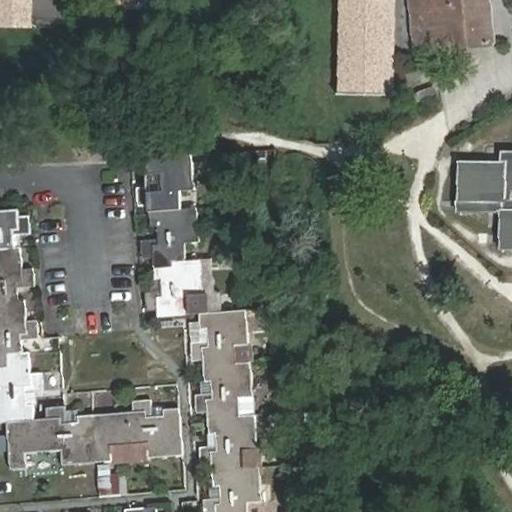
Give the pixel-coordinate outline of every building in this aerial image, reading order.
[(31,0),(0,0),(0,25),(31,26),(31,0)] [(119,0),(120,9),(164,9),(164,0),(344,0),(343,92),(389,93),(389,0),(119,0)] [(410,0),(416,51),(493,43),(489,0),(410,0)] [(412,92),(415,102),(433,95),(430,85),(412,92)] [(511,153),(503,154),(503,164),(461,164),(460,211),(502,211),(501,249),(511,248),(511,153)] [(150,211),(182,208),(181,192),(196,190),(193,155),(146,159),(147,175),(153,174),(154,187),(137,188),(138,207),(149,206),(150,211)] [(200,243),(197,207),(182,208),(150,211),(151,227),(157,227),(158,240),(141,240),(142,258),(154,258),(154,263),(186,261),(185,244),(200,243)] [(0,265),(2,265),(1,250),(15,249),(14,236),(31,234),(29,216),(19,217),(18,210),(0,210),(0,265)] [(2,265),(0,265),(0,318),(27,316),(25,300),(20,300),(19,287),(35,286),(34,268),(23,269),(21,249),(15,249),(1,250),(2,265)] [(158,317),(191,315),(189,296),(204,295),(201,260),(186,261),(154,263),(155,280),(162,279),(162,291),(146,292),(147,310),(158,310),(158,317)] [(247,310),(200,314),(201,330),(208,329),(208,342),(191,343),(193,361),(204,360),(204,367),(237,365),(235,346),(250,344),(247,310)] [(0,370),(12,370),(11,355),(24,353),(23,340),(40,339),(38,320),(27,321),(27,316),(0,318),(0,370)] [(24,353),(11,355),(12,370),(0,370),(0,375),(1,388),(0,387),(0,422),(7,422),(16,421),(35,420),(34,404),(28,405),(27,392),(43,391),(41,373),(32,373),(30,353),(24,353)] [(208,421),(241,418),(240,398),(254,397),(251,363),(237,365),(204,367),(205,382),(212,381),(213,393),(196,395),(197,413),(208,412),(208,421)] [(164,410),(164,416),(152,417),(151,400),(133,401),(134,412),(94,415),(99,462),(112,461),(112,446),(148,444),(149,459),(184,456),(180,408),(164,410)] [(62,450),(63,465),(99,462),(94,415),(78,417),(78,422),(67,423),(65,406),(46,408),(47,419),(35,420),(16,421),(7,422),(11,470),(27,469),(26,453),(62,450)] [(213,473),(245,470),(244,450),(259,449),(256,417),(241,418),(208,421),(209,434),(215,434),(216,446),(200,447),(201,465),(212,465),(213,473)] [(112,461),(149,459),(148,444),(112,446),(112,461)] [(214,486),(220,486),(221,499),(204,500),(204,511),(263,511),(260,468),(245,470),(213,473),(214,486)] [(101,483),(102,496),(122,495),(121,482),(101,483)]
